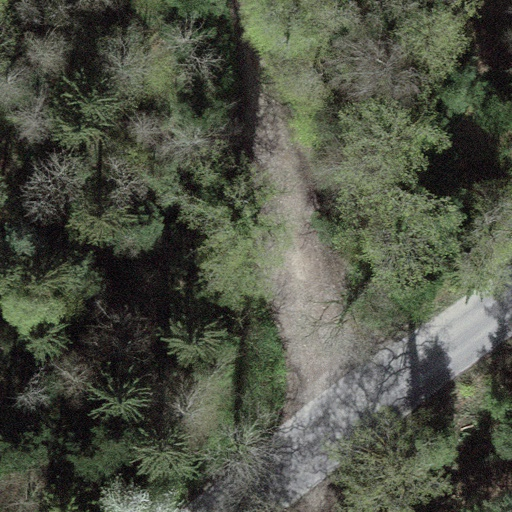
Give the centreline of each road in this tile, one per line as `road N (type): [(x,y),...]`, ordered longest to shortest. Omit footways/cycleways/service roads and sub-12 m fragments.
road 1 (track): [(249,0),(320,444),(311,511)]
road 2 (tertiary): [(232,511),(511,303)]
